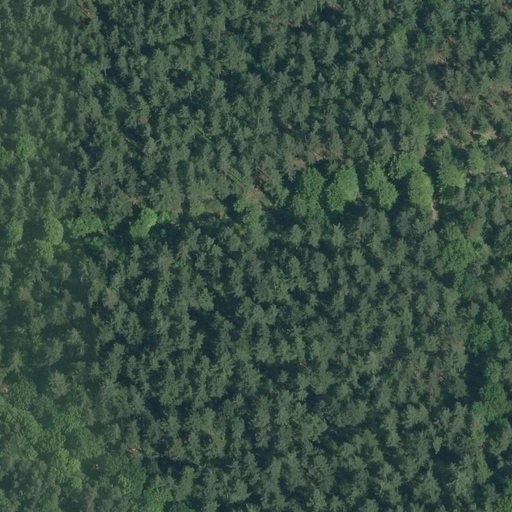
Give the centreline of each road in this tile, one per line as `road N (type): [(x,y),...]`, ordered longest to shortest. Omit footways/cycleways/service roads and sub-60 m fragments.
road 1 (track): [(392,0),(496,511)]
road 2 (track): [(0,257),(511,173)]
road 3 (track): [(132,235),(137,196),(99,0)]
road 4 (track): [(173,511),(0,369)]
road 5 (unclassified): [(130,511),(0,402)]
